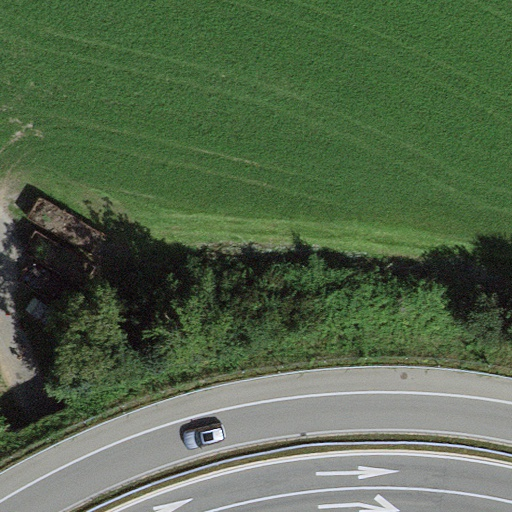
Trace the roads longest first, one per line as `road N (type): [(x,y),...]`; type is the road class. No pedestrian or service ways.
road 1 (motorway): [(511,423),(397,410),(272,419),(142,453),(22,511)]
road 2 (motorway): [(208,511),(344,488),(511,501)]
road 3 (track): [(90,511),(0,305)]
